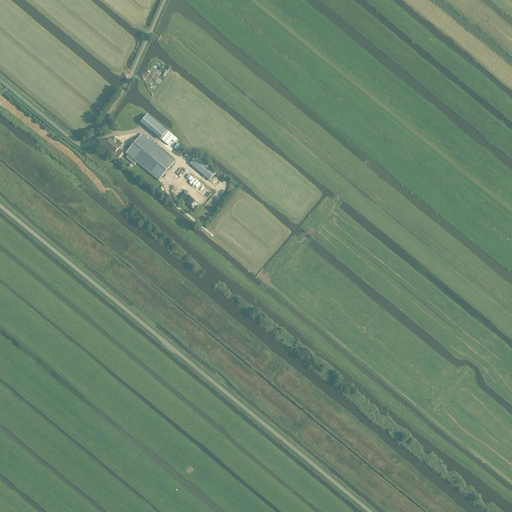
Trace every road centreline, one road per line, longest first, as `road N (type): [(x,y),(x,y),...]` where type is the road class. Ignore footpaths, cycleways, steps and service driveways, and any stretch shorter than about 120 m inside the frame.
road 1 (track): [(511,484),(178,205),(168,179),(180,162)]
road 2 (track): [(511,207),(256,0)]
road 3 (unclassified): [(0,80),(87,144),(123,90),(163,0)]
